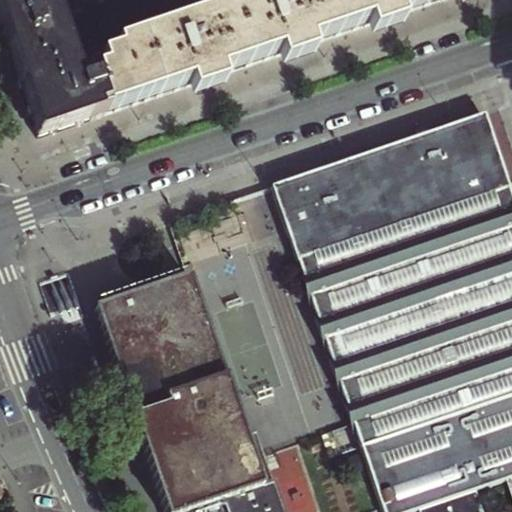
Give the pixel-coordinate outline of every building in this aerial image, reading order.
[(0,0),(0,31),(24,102),(37,140),(107,116),(98,89),(100,89),(97,81),(95,82),(79,87),(49,0),(0,0)] [(253,0),(114,47),(116,54),(99,60),(103,72),(93,75),(95,82),(97,81),(100,89),(98,89),(107,116),(161,98),(206,82),(223,77),(295,52),(314,45),(384,21),(442,2),(446,0),(253,0)] [(309,178),(273,189),(351,425),(380,511),(418,511),(501,484),(511,480),(511,201),(485,120),(309,178)] [(15,124),(4,128),(6,133),(8,139),(18,135),(15,124)] [(280,511),(261,456),(253,433),(240,437),(187,279),(94,312),(135,434),(162,511),(280,511)] [(418,511),(510,511),(501,484),(418,511)]
